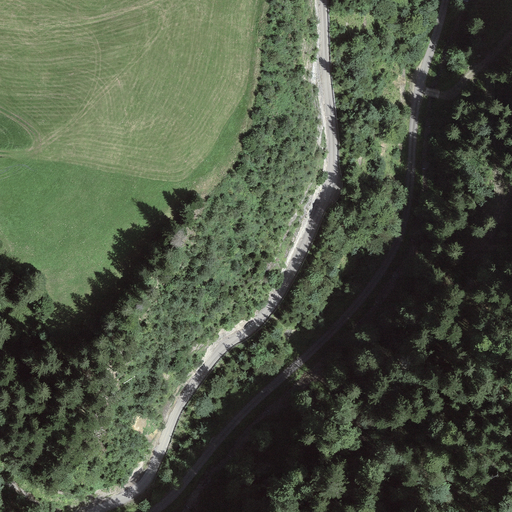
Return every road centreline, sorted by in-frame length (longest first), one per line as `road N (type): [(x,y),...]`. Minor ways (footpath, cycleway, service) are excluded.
road 1 (track): [(445,0),(418,89),(401,230),(381,270),(153,511)]
road 2 (track): [(94,511),(146,479),(179,406),(271,305),(304,247),(333,165),(321,0)]
road 3 (track): [(0,30),(139,15),(175,0)]
